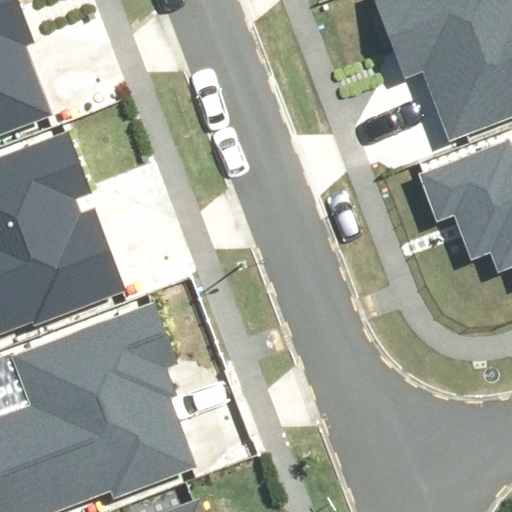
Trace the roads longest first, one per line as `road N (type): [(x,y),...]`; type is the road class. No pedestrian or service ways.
road 1 (residential): [(206,0),(388,468)]
road 2 (residential): [(511,423),(388,468)]
